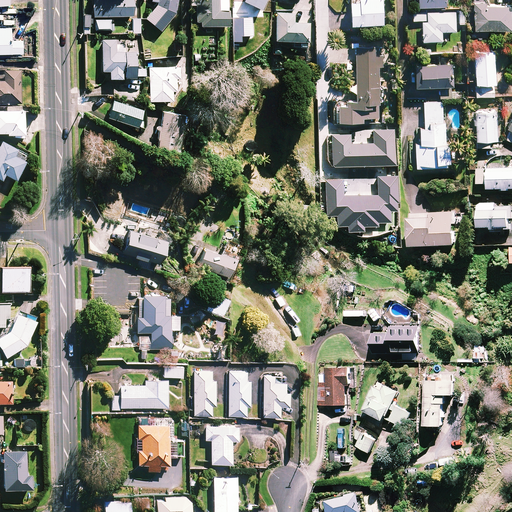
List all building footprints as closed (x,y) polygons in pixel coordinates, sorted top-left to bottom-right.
[(133,17),(132,0),(92,0),(93,17),(133,17)] [(176,0),(151,0),(151,1),(156,2),(156,6),(145,19),(159,31),(175,13),(176,0)] [(227,27),(227,0),(196,0),(197,22),(201,22),(201,27),(227,27)] [(266,0),(244,0),(243,3),(261,11),(266,0)] [(382,0),(351,0),(351,24),(383,23),(382,0)] [(488,5),(488,1),(487,0),(474,0),(475,30),(510,29),(510,5),(488,5)] [(456,31),(456,12),(412,12),(413,20),(422,20),(422,41),(442,41),(442,31),(456,31)] [(294,14),(276,13),(275,42),(308,43),(309,24),(293,23),(294,14)] [(111,29),(110,20),(96,20),(96,29),(111,29)] [(251,36),(251,21),(233,21),(233,36),(251,36)] [(12,42),(11,29),(0,28),(0,54),(23,54),(23,41),(12,42)] [(122,79),(123,72),(125,72),(125,78),(135,78),(135,52),(123,52),(123,40),(115,40),(102,39),(102,72),(110,72),(110,79),(122,79)] [(379,117),(379,101),(383,101),(383,87),(379,87),(379,47),(357,47),(356,101),(347,101),(347,106),(340,106),(340,121),(363,121),(363,117),(379,117)] [(495,96),(494,50),(475,50),(476,96),(495,96)] [(453,85),(453,64),(415,64),(415,85),(453,85)] [(179,79),(179,68),(149,68),(149,102),(172,102),(172,91),(176,91),(176,79),(179,79)] [(0,104),(22,104),(21,71),(5,71),(5,82),(0,81),(0,104)] [(142,110),(113,101),(108,118),(137,127),(142,110)] [(416,166),(447,166),(447,161),(449,161),(449,132),(445,132),(445,122),(443,122),(443,102),(424,102),(424,128),(420,128),(421,144),(416,144),(416,166)] [(25,135),(25,112),(0,111),(0,133),(8,134),(8,135),(25,135)] [(496,111),(475,111),(475,140),(477,140),(477,150),(492,149),(492,139),(496,139),(496,111)] [(182,115),(161,112),(156,148),(177,151),(182,115)] [(19,150),(3,142),(0,147),(0,178),(3,180),(6,175),(17,181),(27,162),(15,156),(19,150)] [(140,170),(126,167),(125,178),(138,180),(140,170)] [(511,169),(489,169),(489,191),(504,191),(504,192),(508,192),(508,191),(511,190),(511,169)] [(478,204),(478,229),(505,229),(505,231),(511,231),(511,224),(509,224),(509,219),(511,219),(511,207),(495,207),(495,205),(478,204)] [(456,247),(455,214),(409,215),(410,248),(456,247)] [(155,231),(145,227),(143,234),(128,230),(121,253),(158,264),(165,241),(153,237),(155,231)] [(218,255),(203,250),(197,266),(229,278),(236,259),(219,253),(218,255)] [(28,269),(0,269),(0,294),(28,293),(28,269)] [(283,284),(273,279),(270,285),(280,290),(283,284)] [(229,301),(212,294),(206,310),(223,317),(229,301)] [(162,315),(162,295),(142,295),(142,317),(136,317),(136,332),(149,332),(149,349),(171,349),(171,333),(169,333),(168,315),(162,315)] [(132,305),(114,303),(113,314),(132,315),(132,305)] [(8,305),(0,305),(0,328),(5,329),(5,320),(8,320),(8,305)] [(381,318),(375,310),(370,313),(376,322),(381,318)] [(35,321),(18,314),(9,334),(0,339),(0,350),(5,359),(25,346),(35,321)] [(395,355),(396,353),(414,353),(414,355),(420,356),(421,328),(391,327),(391,334),(374,334),(373,354),(395,355)] [(484,348),(475,347),(474,362),(482,363),(484,348)] [(182,367),(164,365),(163,376),(181,378),(182,367)] [(352,387),(352,370),(327,369),(326,376),(319,375),(319,406),(347,406),(348,387),(352,387)] [(211,371),(194,371),(194,416),(211,416),(211,406),(215,406),(215,381),(211,381),(211,371)] [(246,372),(229,372),(228,416),(246,417),(246,406),(249,406),(250,382),(246,382),(246,372)] [(273,375),(263,375),(263,417),(279,417),(279,406),(287,406),(287,392),(284,392),(284,383),(273,383),(273,375)] [(424,427),(443,428),(444,406),(445,406),(445,396),(454,396),(455,376),(445,376),(445,378),(425,378),(424,427)] [(167,380),(145,380),(145,385),(120,385),(120,396),(112,396),(112,410),(119,410),(119,408),(167,408),(167,380)] [(0,405),(11,405),(11,382),(0,382),(0,405)] [(399,393),(377,383),(368,400),(371,401),(363,418),(382,427),(386,419),(397,425),(396,427),(403,431),(412,414),(393,405),(399,393)] [(171,441),(171,420),(156,419),(156,416),(137,416),(137,444),(137,448),(137,465),(147,465),(147,471),(158,471),(158,464),(168,465),(168,455),(175,455),(175,441),(171,441)] [(236,440),(237,426),(205,425),(204,440),(211,440),(210,463),(230,464),(231,440),(236,440)] [(377,441),(359,431),(355,438),(360,441),(356,447),(370,454),(377,441)] [(26,477),(26,453),(3,453),(4,492),(32,491),(31,477),(26,477)] [(236,511),(236,478),(214,477),(213,511),(236,511)] [(325,504),(326,511),(366,511),(363,495),(344,496),(345,500),(325,504)] [(165,501),(157,501),(157,511),(190,511),(190,497),(165,497),(165,501)] [(130,511),(130,502),(105,501),(104,511),(130,511)]
